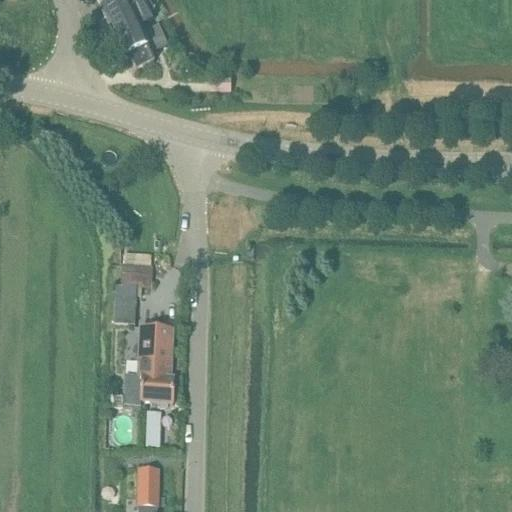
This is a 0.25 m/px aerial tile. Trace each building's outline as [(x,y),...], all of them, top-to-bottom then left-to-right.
[(138,0),(120,0),(101,9),(105,18),(107,21),(105,22),(114,41),(115,42),(137,31),(144,28),(144,27),(142,23),(148,20),(138,0)] [(137,31),(115,42),(123,59),(128,56),(131,63),(135,72),(153,63),(149,54),(167,46),(157,27),(140,36),(137,31)] [(230,84),(211,83),(211,95),(231,96),(230,84)] [(115,288),(114,327),(135,328),(136,290),(151,291),(152,269),(122,268),(121,288),(115,288)] [(139,331),(137,380),(123,380),(123,410),(140,411),(140,406),(157,407),(157,410),(157,411),(160,413),(162,413),(165,413),(167,411),(168,410),(168,407),(171,407),(172,407),(173,381),(171,381),(173,332),(139,331)] [(109,399),(109,412),(111,412),(122,412),(122,399),(111,399),(109,399)] [(145,416),(144,450),(158,451),(159,445),(159,424),(160,416),(145,416)] [(156,511),(157,511),(159,511),(160,473),(137,472),(136,511),(137,511),(156,511)]
